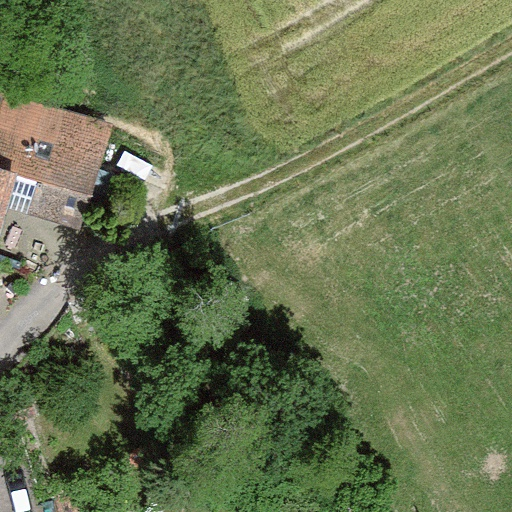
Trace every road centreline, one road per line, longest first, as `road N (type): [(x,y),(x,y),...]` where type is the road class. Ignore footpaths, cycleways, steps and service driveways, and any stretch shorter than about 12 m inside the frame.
road 1 (track): [(511,38),(331,151),(73,268)]
road 2 (residential): [(73,268),(19,328),(0,368)]
